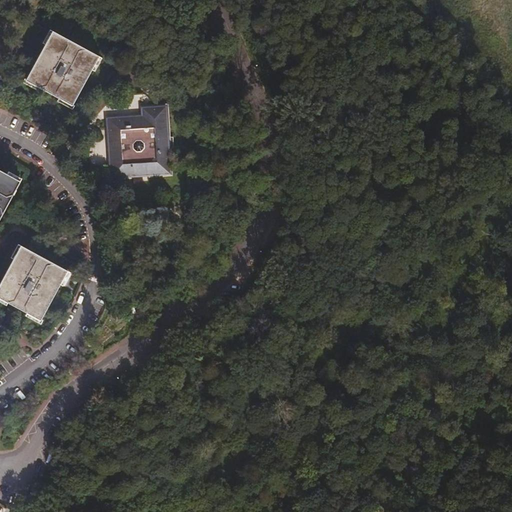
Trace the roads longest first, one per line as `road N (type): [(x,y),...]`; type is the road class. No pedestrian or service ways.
road 1 (residential): [(222,0),(270,116),(275,206),(202,298),(54,406),(23,467)]
road 2 (residential): [(0,393),(82,317),(96,275),(88,207),(43,153),(0,130)]
